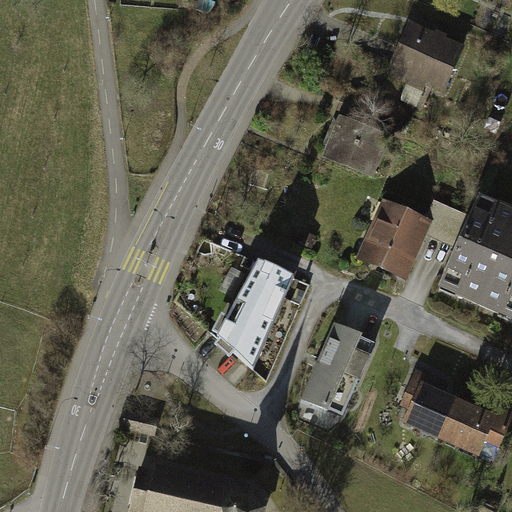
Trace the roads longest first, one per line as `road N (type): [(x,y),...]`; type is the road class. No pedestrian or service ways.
road 1 (tertiary): [(125,319),(221,116),(288,0)]
road 2 (residential): [(511,362),(356,292),(328,289),(309,302),(258,424)]
road 3 (tertiary): [(59,511),(125,319)]
road 4 (residential): [(125,319),(258,424)]
